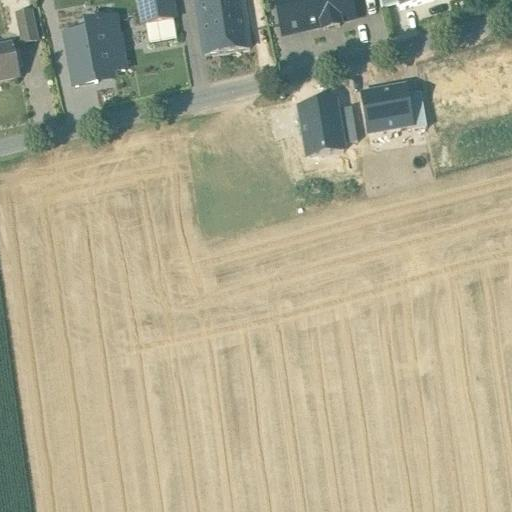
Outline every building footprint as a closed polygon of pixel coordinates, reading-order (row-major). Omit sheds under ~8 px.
[(171,0),(137,0),(143,26),(175,20),(171,0)] [(241,0),(196,0),(204,55),(249,49),(241,0)] [(274,0),(283,36),(323,27),(324,31),(340,27),(339,23),(355,20),(350,0),(274,0)] [(379,0),(382,8),(394,5),(397,15),(439,4),(438,0),(379,0)] [(31,13),(17,16),(23,47),(37,44),(31,13)] [(84,29),(62,33),(72,91),(117,83),(115,76),(128,74),(118,17),(83,23),(84,29)] [(13,47),(0,49),(0,83),(19,80),(13,47)]
